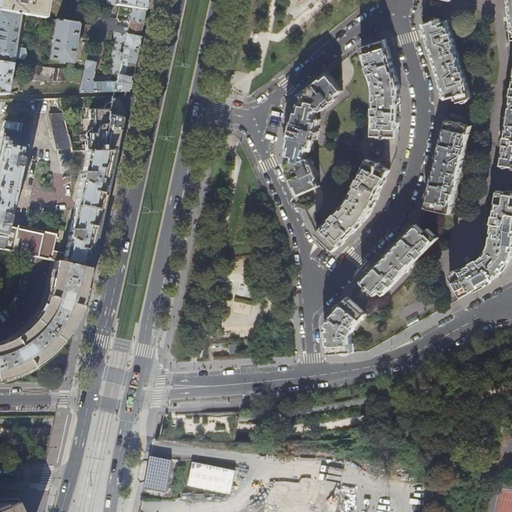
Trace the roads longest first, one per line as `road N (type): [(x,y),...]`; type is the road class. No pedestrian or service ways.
road 1 (primary): [(178,0),(94,371)]
road 2 (residential): [(404,7),(425,109),(419,159),(399,211),(309,312)]
road 3 (primary): [(137,379),(196,105)]
road 4 (residential): [(511,301),(403,357),(314,375)]
road 5 (residential): [(248,118),(305,245),(309,312)]
road 6 (residential): [(248,118),(367,22),(404,7)]
road 7 (residential): [(314,375),(194,385)]
